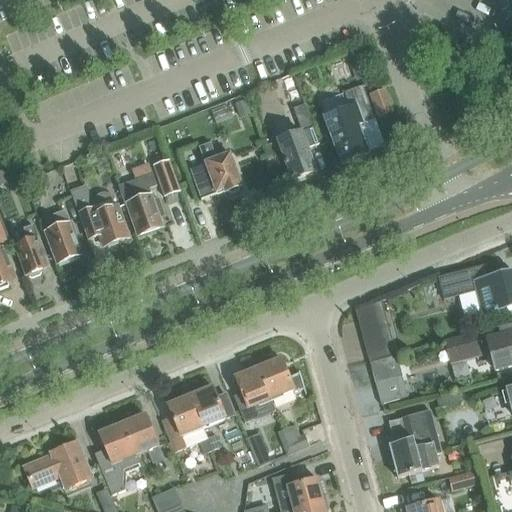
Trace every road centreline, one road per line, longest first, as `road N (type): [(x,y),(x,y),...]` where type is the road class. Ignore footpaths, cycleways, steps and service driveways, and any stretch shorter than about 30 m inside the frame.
road 1 (tertiary): [(511,138),(394,200),(0,365)]
road 2 (tertiary): [(0,392),(511,180)]
road 3 (residential): [(0,431),(310,303)]
road 4 (residential): [(310,303),(511,222)]
road 5 (residential): [(365,511),(310,303)]
